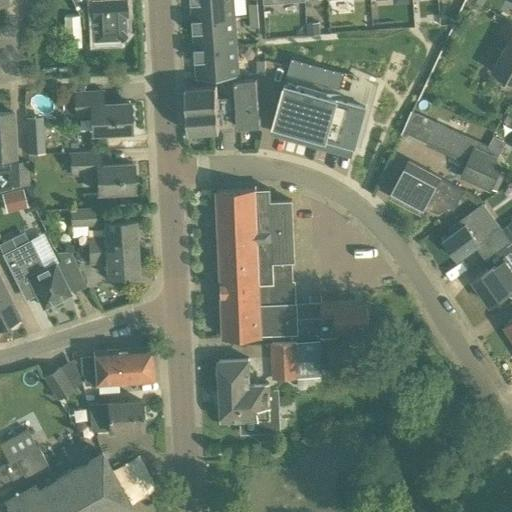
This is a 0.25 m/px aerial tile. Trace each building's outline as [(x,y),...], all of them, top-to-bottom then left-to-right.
[(124,15),(126,15),(124,0),(72,0),(79,14),(81,14),(82,27),(93,26),(93,39),(120,37),(125,32),(124,15)] [(233,0),(190,0),(192,20),(235,17),(233,0)] [(248,4),(249,15),(258,15),(257,3),(248,4)] [(259,27),(258,15),(249,15),(250,27),(259,27)] [(235,17),(192,20),(194,49),(237,46),(235,17)] [(511,80),(511,21),(505,18),(498,31),(510,38),(492,70),(511,80)] [(194,49),(196,77),(196,78),(239,75),(239,74),(237,46),(194,49)] [(291,57),(287,74),(296,76),(300,60),(291,57)] [(265,72),(265,60),(256,60),(256,72),(265,72)] [(300,60),(296,76),(304,79),(309,62),(300,60)] [(309,62),(304,79),(313,81),(318,64),(309,62)] [(318,64),(313,81),(322,83),(327,67),(318,64)] [(327,67),(322,83),(331,86),(335,69),(327,67)] [(335,69),(331,86),(340,88),(344,72),(335,69)] [(229,100),(230,112),(230,120),(232,119),(237,118),(237,127),(260,125),(260,124),(256,82),(234,83),(235,86),(230,87),(230,84),(228,84),(229,100)] [(284,82),(273,123),(274,124),(337,141),(336,146),(350,149),(351,145),(352,146),(353,146),(365,105),(284,82)] [(230,112),(229,100),(217,101),(215,84),(185,86),(188,132),(219,130),(218,113),(230,112)] [(99,103),(98,91),(74,92),(75,112),(89,111),(91,134),(130,132),(128,101),(99,103)] [(489,189),(501,163),(496,156),(474,146),(477,140),(412,110),(402,133),(466,163),(460,176),(489,189)] [(0,158),(15,158),(13,113),(0,113),(0,158)] [(27,154),(44,153),(43,116),(25,116),(27,154)] [(101,164),(100,150),(69,152),(70,176),(96,174),(97,192),(133,190),(131,162),(101,164)] [(453,208),(464,188),(408,159),(389,195),(420,211),(424,204),(438,212),(448,206),(453,208)] [(8,185),(28,184),(27,160),(7,161),(8,185)] [(6,212),(27,207),(22,188),(1,193),(6,212)] [(293,280),(292,260),(294,260),(292,200),(271,201),(271,188),(217,190),(223,336),(276,334),(275,318),(290,317),(289,280),(293,280)] [(71,226),(95,225),(94,208),(70,209),(71,226)] [(482,225),(476,217),(466,224),(465,223),(443,239),(457,259),(480,242),(472,232),(482,225)] [(511,219),(502,228),(511,240),(511,239),(511,219)] [(89,250),(137,247),(135,220),(103,222),(104,236),(88,237),(89,250)] [(15,247),(11,237),(0,242),(0,247),(3,253),(2,254),(16,280),(27,275),(43,307),(52,302),(53,305),(63,300),(62,298),(70,293),(55,263),(45,268),(31,239),(15,247)] [(137,247),(89,250),(90,263),(105,262),(106,276),(138,274),(137,247)] [(75,290),(86,285),(70,251),(56,252),(75,290)] [(511,266),(505,257),(492,266),(473,279),(490,304),(509,290),(499,276),(511,266)] [(0,326),(19,317),(6,291),(0,280),(0,326)] [(352,305),(351,301),(321,302),(322,316),(336,316),(337,332),(368,331),(367,304),(352,305)] [(273,379),(322,376),(321,341),(271,343),(273,379)] [(117,349),(119,383),(152,380),(149,346),(117,349)] [(96,384),(119,383),(117,349),(93,350),(93,355),(79,356),(81,374),(83,373),(84,385),(95,384),(96,384)] [(250,384),(248,357),(218,359),(221,420),(241,419),(242,433),(281,431),(279,388),(269,388),(269,383),(250,384)] [(57,399),(74,389),(59,365),(43,376),(57,399)] [(96,430),(108,430),(142,428),(141,400),(95,403),(96,430)] [(54,477),(37,446),(27,427),(0,441),(0,445),(9,462),(0,466),(0,511),(119,511),(131,506),(101,451),(54,477)] [(373,469),(361,476),(362,491),(374,498),(387,489),(386,476),(373,469)]
